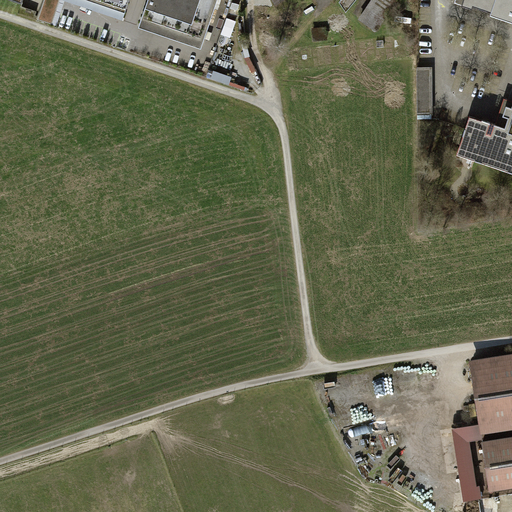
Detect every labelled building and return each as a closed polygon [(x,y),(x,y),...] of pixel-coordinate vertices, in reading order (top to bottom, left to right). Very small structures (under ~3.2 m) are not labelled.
[(52,24),(59,0),(61,0),(123,21),(129,0),(44,0),(38,19),(52,24)] [(217,0),(148,0),(139,28),(202,49),(217,0)] [(231,0),(229,10),(237,12),(240,0),(238,0),(231,0)] [(371,0),(359,20),(381,35),(404,0),(371,0)] [(511,0),(463,0),(461,6),(472,10),(473,7),(491,13),(490,15),(511,22),(511,0)] [(232,34),(237,18),(228,14),(222,31),(232,34)] [(433,67),(417,67),(418,115),(433,115),(433,67)] [(471,117),(458,154),(511,172),(511,107),(507,106),(504,116),(510,118),(506,128),(471,117)] [(481,435),(511,429),(511,354),(470,361),(481,435)] [(511,437),(483,442),(490,492),(511,488),(511,437)]
